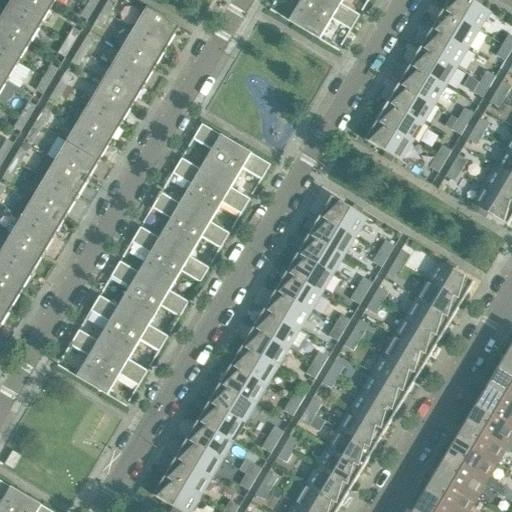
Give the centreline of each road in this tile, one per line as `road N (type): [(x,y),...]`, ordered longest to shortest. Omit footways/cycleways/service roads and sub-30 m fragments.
road 1 (residential): [(98,511),(403,0)]
road 2 (residential): [(0,408),(243,0)]
road 3 (residential): [(376,511),(502,301)]
